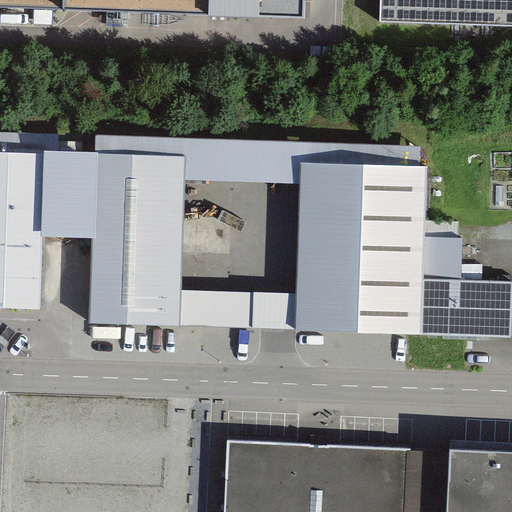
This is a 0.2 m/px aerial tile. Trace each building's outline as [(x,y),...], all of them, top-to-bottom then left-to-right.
[(305,0),(14,0),(14,7),(304,17),(305,0)] [(511,0),(378,0),(377,28),(511,33),(511,0)] [(30,147),(0,145),(0,299),(25,300),(30,147)] [(50,150),(49,200),(63,200),(64,151),(50,150)] [(91,323),(300,331),(302,291),(185,286),(190,158),(98,154),(91,323)] [(302,291),(300,331),(511,340),(511,284),(426,281),(431,167),(307,162),(302,291)] [(224,511),(405,511),(408,452),(228,444),(224,511)] [(511,511),(511,456),(460,454),(455,511),(511,511)]
